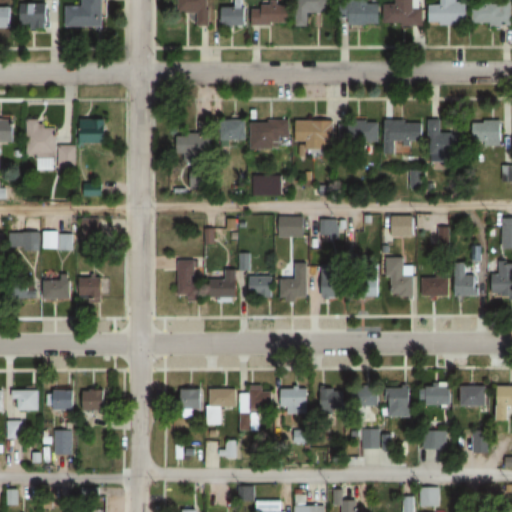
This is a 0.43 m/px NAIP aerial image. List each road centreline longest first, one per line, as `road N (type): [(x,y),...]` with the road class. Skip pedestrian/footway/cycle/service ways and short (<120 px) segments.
road 1 (residential): [(511,72),(0,74)]
road 2 (residential): [(511,343),(0,344)]
road 3 (residential): [(137,0),(137,511)]
